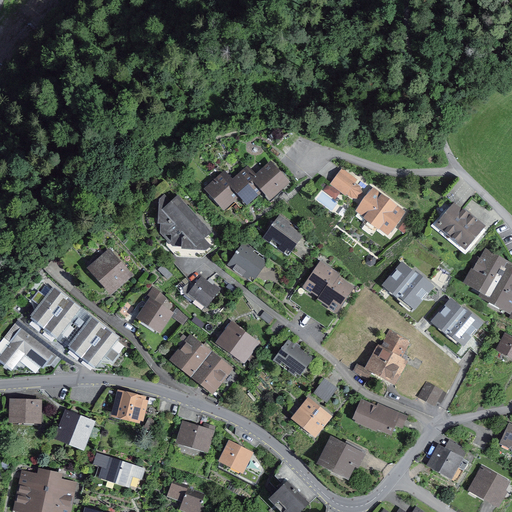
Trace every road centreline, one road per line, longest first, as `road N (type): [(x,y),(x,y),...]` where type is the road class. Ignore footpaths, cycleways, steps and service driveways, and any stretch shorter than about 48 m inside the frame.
road 1 (residential): [(0,385),(91,380),(146,387),(250,428),(345,506),(369,502),(394,475)]
road 2 (track): [(440,135),(411,53),(404,0)]
road 3 (residential): [(394,475),(440,426),(511,410)]
